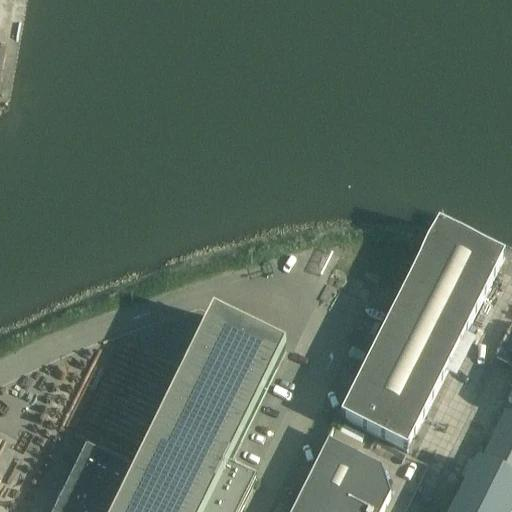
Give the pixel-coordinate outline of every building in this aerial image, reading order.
[(407,455),(504,262),(438,228),(341,422),(407,455)] [(174,401),(119,511),(243,511),(257,485),(228,471),(260,405),(276,373),(285,355),(216,321),(213,320),(213,321),(187,373),(174,401)] [(477,465),(453,511),(511,511),(511,399),(479,466),(477,465)] [(0,470),(33,488),(48,458),(0,433),(0,470)] [(384,511),(390,501),(381,473),(330,447),(328,447),(295,511),(384,511)] [(111,511),(130,474),(86,453),(58,511),(57,511),(111,511)]
